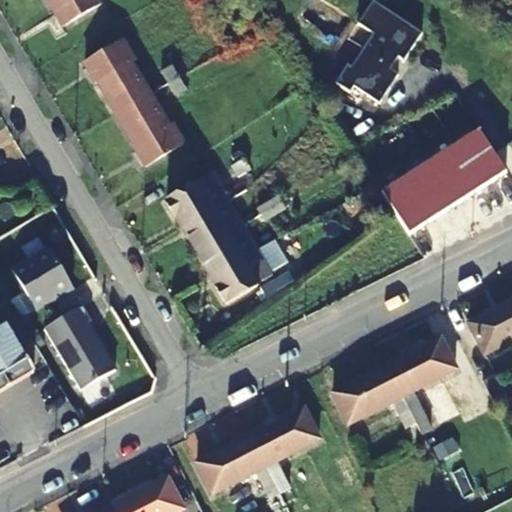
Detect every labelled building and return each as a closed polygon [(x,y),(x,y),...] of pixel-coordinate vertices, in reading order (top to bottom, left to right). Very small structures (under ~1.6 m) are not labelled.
[(46,0),(63,29),(101,6),(98,0),(46,0)] [(354,88),(379,105),(398,76),(390,70),(398,58),(404,62),(423,35),(374,2),(358,25),(374,35),(352,68),(348,65),(335,84),(350,93),(354,88)] [(97,86),(98,86),(117,117),(151,97),(147,91),(132,65),(135,63),(124,43),(86,66),(97,86)] [(179,81),(172,69),(162,74),(169,86),(179,81)] [(186,92),(179,81),(169,86),(176,98),(186,92)] [(151,97),(117,117),(135,148),(135,150),(146,168),(184,145),(173,127),(170,129),(154,101),(161,97),(159,92),(151,97)] [(504,175),(478,132),(381,193),(408,236),(504,175)] [(251,171),(245,160),(233,167),(239,178),(251,171)] [(215,176),(168,205),(181,226),(213,206),(212,205),(224,198),(218,188),(221,186),(215,176)] [(279,198),(276,193),(255,205),(259,210),(265,207),(279,198)] [(9,194),(0,199),(0,203),(16,232),(28,225),(9,194)] [(234,209),(226,196),(224,198),(231,210),(234,209)] [(234,209),(231,210),(224,198),(212,205),(213,206),(181,226),(197,253),(229,233),(226,230),(241,221),(234,209)] [(283,204),(279,198),(265,207),(259,210),(262,217),(283,204)] [(244,258),(242,256),(254,249),(246,236),(248,234),(241,221),(226,230),(229,233),(197,253),(211,277),(244,258)] [(256,248),(248,234),(246,236),(254,249),(256,248)] [(298,253),(292,242),(280,249),(286,260),(298,253)] [(265,263),(256,248),(254,249),(263,265),(265,263)] [(265,263),(263,265),(254,249),(242,256),(244,258),(211,277),(227,305),(259,286),(274,278),(265,263)] [(36,312),(73,290),(49,250),(12,272),(36,312)] [(511,341),(511,302),(468,326),(484,356),(511,341)] [(92,323),(83,308),(45,331),(81,393),(116,372),(88,325),(92,323)] [(0,395),(33,376),(5,328),(0,331),(0,395)] [(386,367),(422,436),(432,431),(412,393),(455,371),(439,340),(386,367)] [(392,404),(412,442),(422,436),(386,367),(332,395),(348,426),(392,404)] [(477,418),(490,411),(470,372),(457,379),(477,418)] [(495,408),(509,401),(495,376),(482,383),(495,408)] [(250,437),(280,496),(290,491),(276,463),(320,441),(303,409),(250,437)] [(242,506),(245,511),(273,511),(285,506),(280,496),(250,437),(196,465),(213,496),(244,480),(254,499),(242,506)] [(328,447),(340,470),(350,465),(338,442),(328,447)] [(358,477),(370,471),(359,449),(347,455),(358,477)] [(179,511),(182,511),(166,480),(113,508),(114,511),(179,511)]
